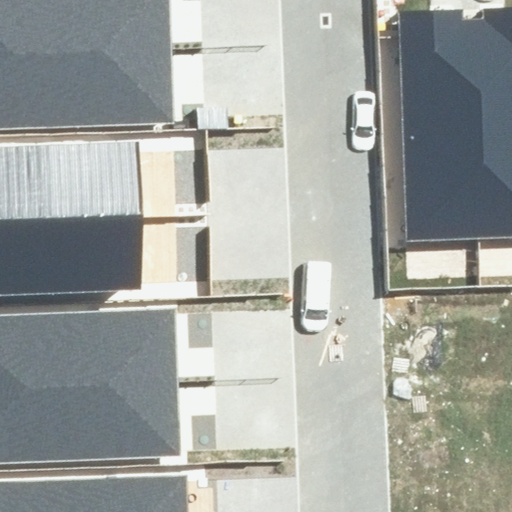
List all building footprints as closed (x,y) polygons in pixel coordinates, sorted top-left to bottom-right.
[(164,0),(0,0),(0,56),(166,51),(164,0)] [(511,230),(511,9),(479,11),(480,31),(473,31),(483,232),(511,230)] [(463,12),(398,15),(409,235),(483,232),(473,31),(464,32),(463,12)] [(0,127),(168,123),(166,51),(0,56),(0,127)] [(0,151),(0,221),(138,217),(135,146),(0,151)] [(0,223),(0,291),(141,286),(138,217),(0,223)] [(182,313),(0,318),(0,389),(185,384),(182,313)] [(0,460),(187,455),(185,384),(0,389),(0,460)] [(190,511),(189,484),(0,489),(0,511),(190,511)]
